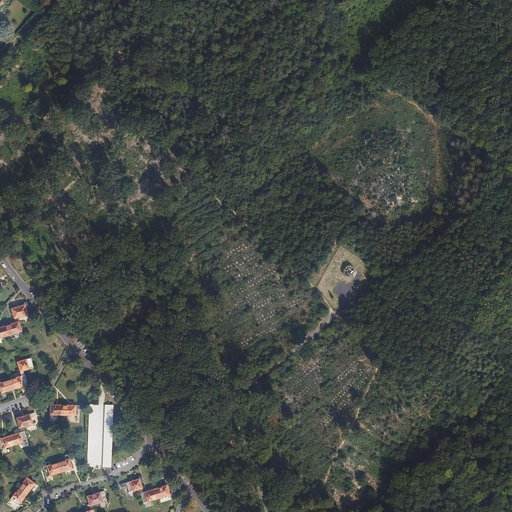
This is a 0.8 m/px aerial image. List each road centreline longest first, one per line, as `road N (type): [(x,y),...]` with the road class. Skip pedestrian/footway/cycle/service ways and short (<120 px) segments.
road 1 (motorway): [(492,0),(205,511)]
road 2 (motorway): [(224,511),(324,351),(504,0)]
road 3 (track): [(311,511),(381,355),(511,227)]
road 4 (track): [(230,396),(157,288),(0,151)]
road 5 (track): [(58,200),(175,82),(301,0)]
road 6 (track): [(358,511),(452,440),(511,422)]
road 7 (residential): [(42,497),(125,471),(151,440)]
road 8 (residential): [(151,440),(71,345)]
